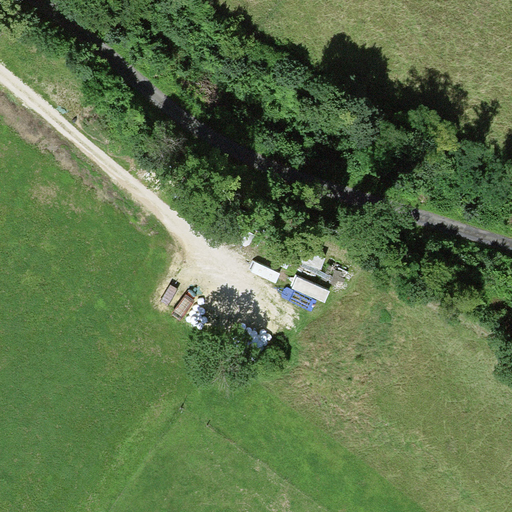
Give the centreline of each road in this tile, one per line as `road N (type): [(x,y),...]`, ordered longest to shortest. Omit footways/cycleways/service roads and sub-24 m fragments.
road 1 (unclassified): [(511,241),(296,180),(154,97),(43,0)]
road 2 (track): [(0,78),(194,233),(282,277)]
